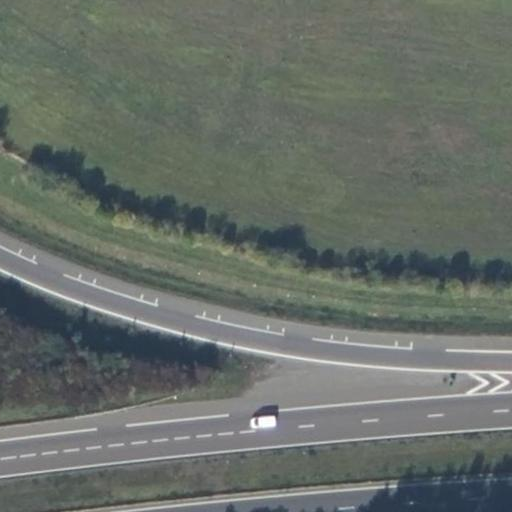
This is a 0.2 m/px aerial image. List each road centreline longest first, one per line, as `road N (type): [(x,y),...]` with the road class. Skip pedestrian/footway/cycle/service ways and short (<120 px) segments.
road 1 (trunk): [(511,362),(359,355),(241,337),(60,285),(0,259)]
road 2 (trunk): [(511,410),(0,458)]
road 3 (trunk): [(298,511),(511,496)]
